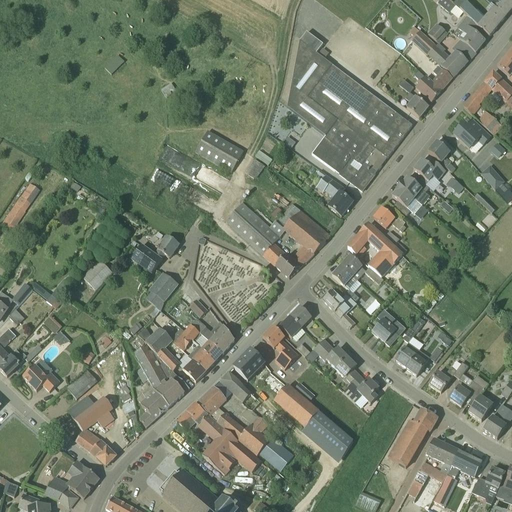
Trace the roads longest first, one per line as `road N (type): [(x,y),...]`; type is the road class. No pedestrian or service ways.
road 1 (tertiary): [(292,286),(511,31)]
road 2 (tertiary): [(107,480),(292,286)]
road 3 (residential): [(445,415),(364,359),(292,286)]
road 4 (residential): [(107,480),(0,385)]
